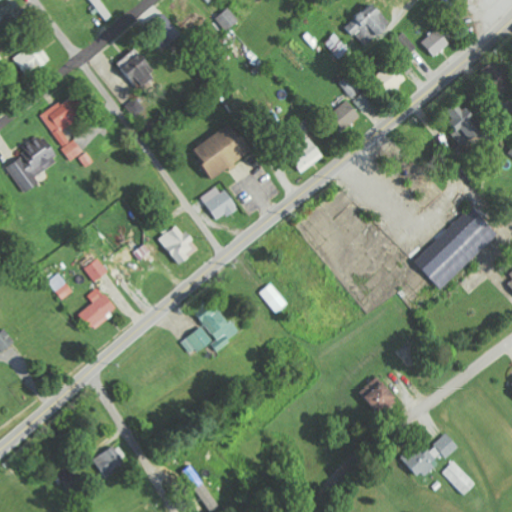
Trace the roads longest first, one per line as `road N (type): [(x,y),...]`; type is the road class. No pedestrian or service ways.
road 1 (secondary): [(0,450),(511,17)]
road 2 (residential): [(226,257),(77,58),(3,1)]
road 3 (residential): [(314,511),(358,458),(511,342)]
road 4 (residential): [(0,118),(147,0)]
road 5 (residential): [(90,373),(175,511)]
